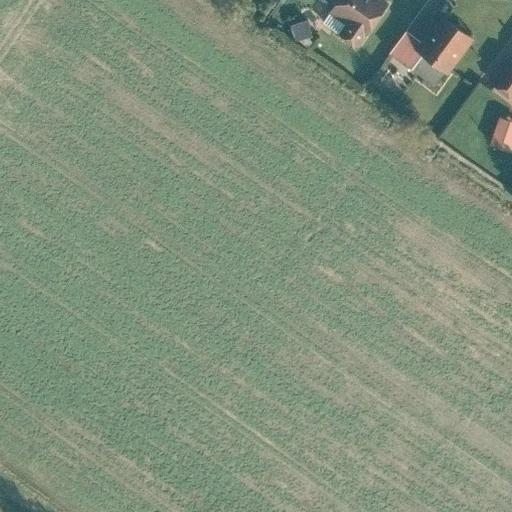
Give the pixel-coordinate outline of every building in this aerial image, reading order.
[(360,50),(391,5),(383,0),(330,0),(325,8),(345,22),(336,34),(360,50)] [(444,75),(472,40),(446,19),(425,45),(418,54),(444,75)] [(425,45),(405,31),(390,52),(410,67),(418,54),(425,45)] [(511,64),(506,60),(488,83),(511,101),(511,64)] [(511,147),(511,122),(496,118),(488,149),(510,155),(511,147)]
